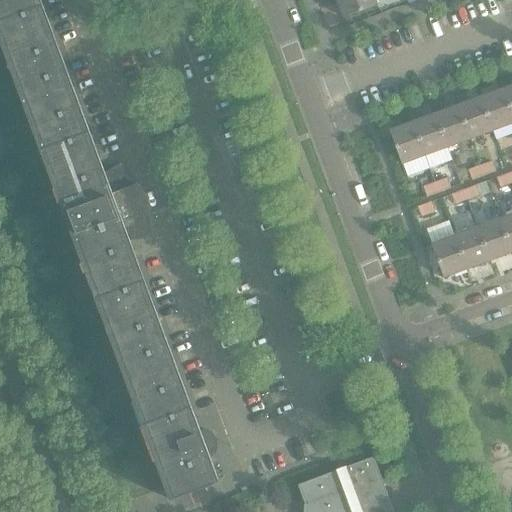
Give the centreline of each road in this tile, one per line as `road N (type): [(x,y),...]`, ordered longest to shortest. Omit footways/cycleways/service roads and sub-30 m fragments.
road 1 (residential): [(398,343),(307,97)]
road 2 (tertiary): [(89,511),(0,296)]
road 3 (residential): [(307,97),(502,26)]
road 4 (tertiary): [(0,320),(61,511)]
road 5 (residential): [(461,511),(398,343)]
road 6 (residential): [(398,343),(511,299)]
